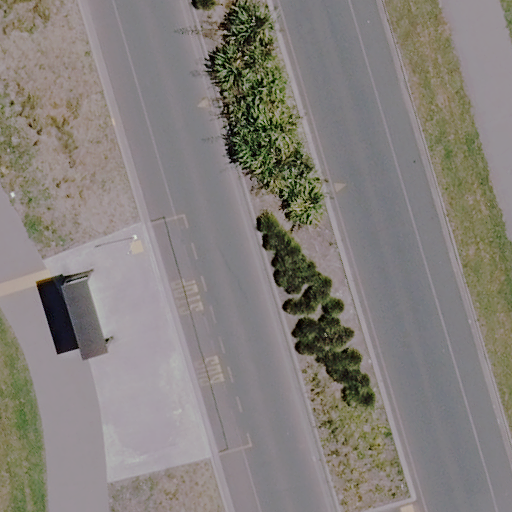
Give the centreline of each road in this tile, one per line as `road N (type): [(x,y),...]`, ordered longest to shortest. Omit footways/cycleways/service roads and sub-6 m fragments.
road 1 (secondary): [(259,511),(121,0)]
road 2 (secondary): [(318,0),(437,511)]
